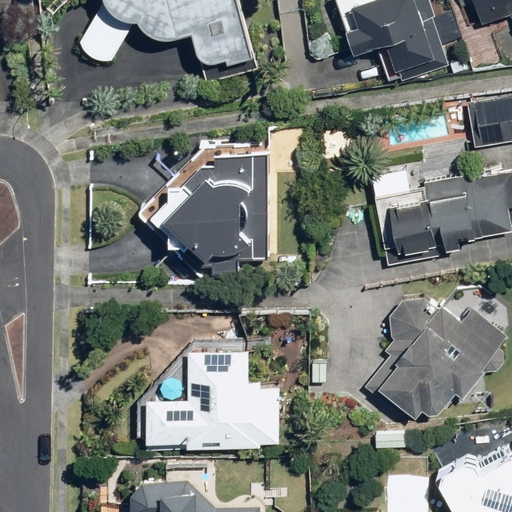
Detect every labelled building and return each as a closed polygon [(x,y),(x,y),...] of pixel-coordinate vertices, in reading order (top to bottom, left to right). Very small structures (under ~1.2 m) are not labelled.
[(0,0),(0,9),(19,0),(0,0)] [(120,0),(124,5),(165,27),(198,25),(207,62),(258,49),(245,0),(120,0)] [(432,0),(345,0),(360,46),(392,36),(404,73),(452,57),(432,0)] [(511,0),(483,0),(489,13),(511,4),(511,0)] [(511,88),(469,94),(476,146),(511,141),(511,88)] [(203,275),(272,275),(273,140),(207,140),(144,206),(203,275)] [(511,166),(397,187),(407,244),(511,225),(511,166)] [(394,350),(367,381),(414,420),(429,402),(441,412),(463,386),(471,392),(511,343),(511,330),(477,301),(465,315),(446,299),(443,303),(430,292),(405,293),(393,308),(395,330),(398,333),(388,345),(394,350)] [(154,391),(153,436),(281,438),(282,383),(253,383),(253,343),(194,342),(194,391),(154,391)] [(410,429),(377,430),(377,445),(410,445),(410,429)] [(466,503),(470,511),(511,511),(511,434),(439,471),(457,507),(466,503)] [(194,477),(145,478),(145,511),(263,511),(263,502),(220,503),(194,477)]
